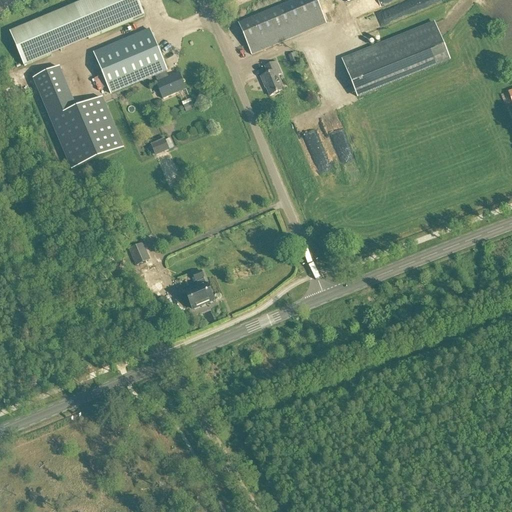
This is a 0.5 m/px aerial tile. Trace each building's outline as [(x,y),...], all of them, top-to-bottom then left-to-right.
[(137,0),(90,0),(75,6),(10,34),(23,67),(144,17),(137,0)] [(251,56),(325,24),(315,0),(295,0),(238,25),(251,56)] [(357,99),(449,62),(435,25),(343,63),(357,99)] [(168,79),(164,71),(167,70),(151,33),(95,57),(110,93),(154,75),(158,83),(156,84),(163,100),(186,90),(179,75),(168,79)] [(296,55),(289,58),(292,65),(299,62),(296,55)] [(276,64),(265,68),(269,76),(261,79),(265,90),(267,90),(270,97),(284,92),(278,77),(282,76),(276,64)] [(60,69),(34,80),(72,171),(124,149),(103,100),(78,111),(60,69)] [(187,113),(195,110),(191,101),(184,104),(187,113)] [(173,149),(169,140),(150,148),(154,157),(173,149)] [(150,262),(143,245),(128,251),(135,268),(150,262)] [(151,288),(162,284),(154,262),(142,267),(151,288)] [(200,290),(186,296),(193,311),(214,302),(201,273),(193,277),(196,283),(197,282),(200,290)]
